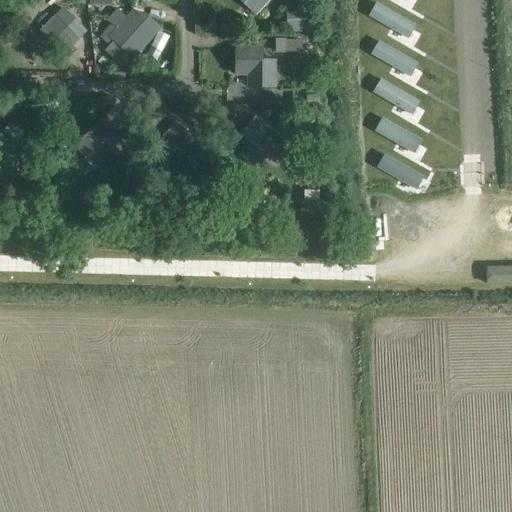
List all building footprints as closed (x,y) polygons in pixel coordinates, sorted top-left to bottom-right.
[(0,0),(0,15),(13,1),(11,0),(0,0)] [(240,0),(256,14),(265,5),(269,0),(240,0)] [(378,3),(370,17),(409,39),(416,26),(378,3)] [(302,11),(286,12),(287,32),(303,32),(302,11)] [(113,42),(105,51),(121,66),(129,57),(132,59),(141,49),(160,29),(152,22),(147,27),(138,18),(131,12),(123,21),(108,37),(113,42)] [(79,39),(65,24),(56,16),(42,30),(69,57),(76,50),(72,45),(79,39)] [(277,53),(285,52),(285,40),(277,41),(277,53)] [(379,41),(372,55),(410,77),(418,64),(379,41)] [(267,47),(241,47),(241,74),(253,74),(254,86),(281,86),(281,60),(267,60),(267,47)] [(382,80),(374,93),(413,115),(420,102),(382,80)] [(384,119),(376,132),(415,154),(422,141),(384,119)] [(101,120),(75,147),(86,157),(84,159),(94,168),(121,139),(101,120)] [(263,124),(250,140),(266,153),(275,160),(296,135),(279,121),(271,131),(263,124)] [(12,122),(0,136),(0,138),(24,158),(41,138),(33,132),(29,136),(12,122)] [(198,147),(176,124),(161,138),(184,161),(198,147)] [(385,155),(378,168),(417,190),(424,177),(385,155)]
